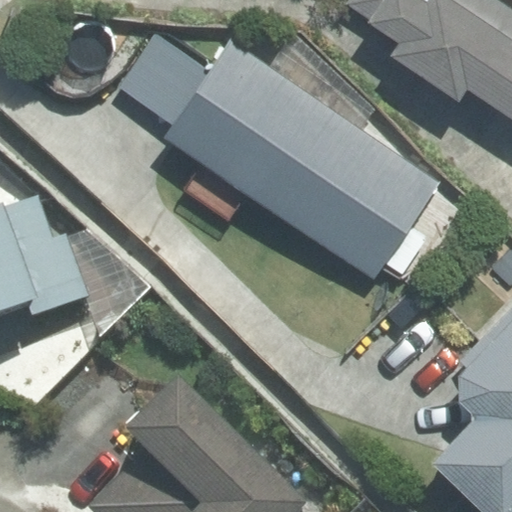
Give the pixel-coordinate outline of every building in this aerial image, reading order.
[(511,0),(366,0),(410,29),(405,35),(475,81),(483,69),(511,87),(511,0)] [(299,24),(278,56),(370,120),(381,102),(299,24)] [(179,115),(214,64),(160,26),(124,77),(149,94),(179,115)] [(179,115),(174,122),(382,266),(447,173),(370,120),(278,56),(239,29),(214,64),(179,115)] [(0,329),(95,294),(73,233),(60,237),(43,191),(0,206),(0,329)] [(511,303),(467,348),(474,355),(474,379),(487,389),(486,401),(469,419),(449,438),(511,500),(511,303)] [(161,442),(97,504),(104,511),(308,511),(321,499),(196,371),(143,423),(161,442)]
